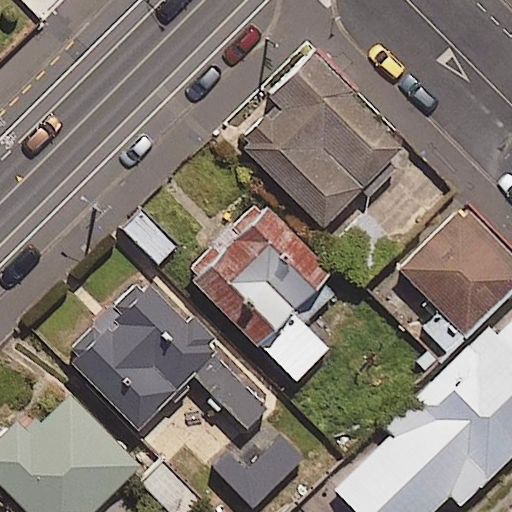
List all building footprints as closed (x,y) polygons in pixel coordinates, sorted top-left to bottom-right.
[(359,89),(318,47),(272,93),(279,101),(246,135),(253,141),(247,147),(328,228),(366,189),(372,195),(400,167),(393,160),(407,146),(355,94),(359,89)] [(511,273),(511,252),(459,199),(395,261),(458,326),(511,273)] [(265,208),(259,202),(236,225),(228,226),(215,238),(215,246),(195,266),(204,274),(199,279),(301,378),(332,346),(306,321),(331,296),(323,288),(340,271),(270,203),(265,208)] [(180,245),(142,208),(123,227),(161,264),(180,245)] [(389,236),(362,208),(337,232),(364,260),(389,236)] [(189,319),(152,282),(146,289),(139,282),(115,305),(109,306),(96,320),(94,327),(74,347),(84,357),(78,362),(143,427),(174,396),(178,400),(193,386),(188,382),(196,374),(217,395),(212,400),(222,410),(228,404),(252,428),(273,408),(218,353),(220,351),(214,344),(221,338),(196,313),(189,319)] [(511,296),(325,477),(358,511),(441,511),(511,443),(511,296)] [(31,409),(0,439),(0,481),(30,511),(96,511),(145,465),(73,392),(43,421),(31,409)] [(195,511),(204,503),(162,460),(140,482),(169,511),(195,511)]
